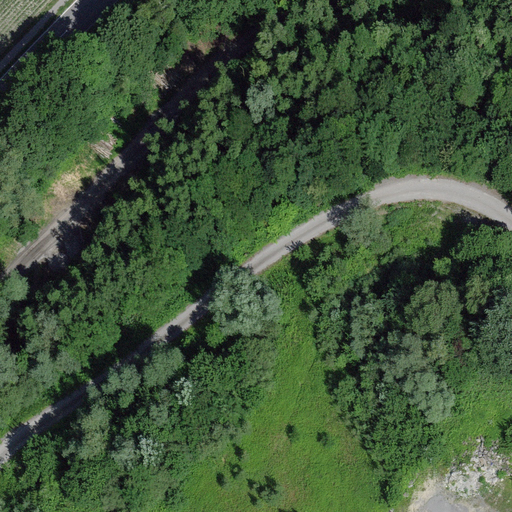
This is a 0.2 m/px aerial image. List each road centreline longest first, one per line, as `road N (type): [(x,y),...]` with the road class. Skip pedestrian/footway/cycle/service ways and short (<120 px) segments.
road 1 (track): [(0,457),(127,371),(266,259),(385,197),(433,190),(483,199),(511,220)]
road 2 (secondary): [(0,112),(106,0)]
